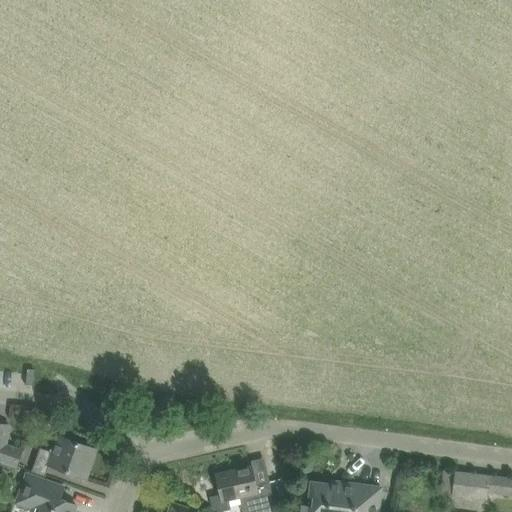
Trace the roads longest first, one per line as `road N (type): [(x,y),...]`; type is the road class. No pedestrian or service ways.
road 1 (residential): [(511,457),(279,427),(145,459)]
road 2 (residential): [(145,459),(125,427),(0,394)]
